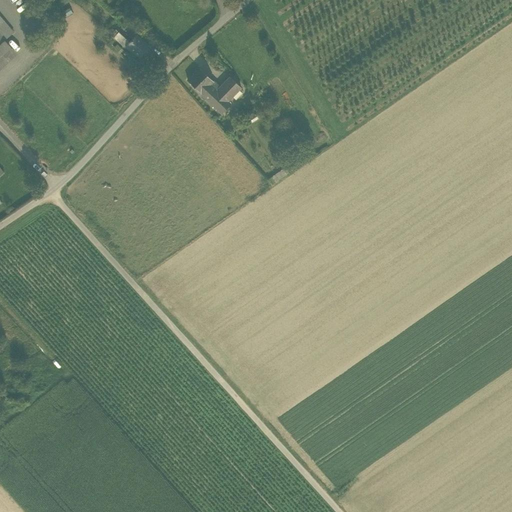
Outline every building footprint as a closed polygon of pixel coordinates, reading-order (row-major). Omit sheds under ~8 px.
[(4,22),(0,25),(0,34),(5,40),(14,32),(4,22)] [(126,48),(127,47),(126,46),(129,43),(118,33),(114,37),(126,48)] [(136,36),(129,43),(126,46),(127,47),(139,57),(148,47),(136,36)] [(0,69),(17,53),(5,40),(0,44),(0,69)] [(117,44),(113,47),(119,53),(123,50),(117,44)] [(200,68),(187,80),(207,100),(219,87),(200,68)] [(241,87),(230,77),(219,87),(207,100),(221,114),(230,104),(227,101),(241,87)] [(278,180),(275,174),(268,179),(272,184),(278,180)]
